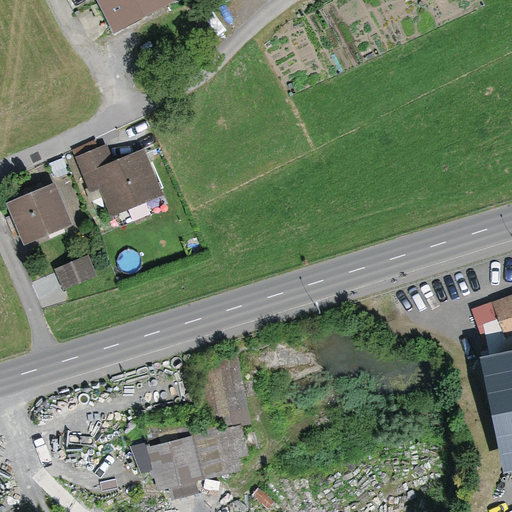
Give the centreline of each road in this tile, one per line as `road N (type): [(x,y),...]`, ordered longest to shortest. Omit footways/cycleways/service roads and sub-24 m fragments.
road 1 (primary): [(51,364),(511,221)]
road 2 (residential): [(285,0),(179,88),(0,169)]
road 3 (residential): [(0,231),(51,364)]
road 4 (track): [(52,0),(124,111)]
